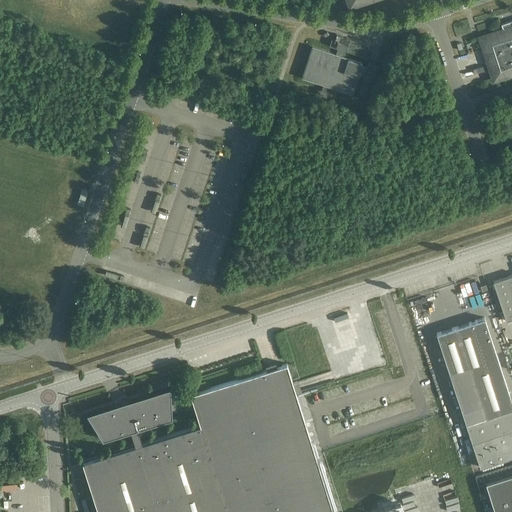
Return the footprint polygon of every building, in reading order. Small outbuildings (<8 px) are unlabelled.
[(511,20),(501,24),(503,30),(480,38),(484,49),(489,47),(490,52),(492,51),(493,55),(491,55),(492,59),(488,60),(491,70),(494,80),(511,73),(511,20)] [(376,66),(368,63),(367,68),(361,66),(362,63),(342,56),(344,50),(345,51),(347,45),(338,43),(336,48),(337,49),(336,54),(312,47),(302,77),(323,84),(321,90),(320,89),(319,90),(317,90),(316,94),(328,98),(329,94),(327,93),(328,92),(326,91),(328,86),(352,94),(359,74),(364,76),(363,80),(371,83),(376,66)] [(399,118),(412,113),(413,113),(411,107),(397,112),(399,118)] [(83,205),(88,192),(82,190),(78,203),(83,205)] [(511,275),(493,282),(507,321),(511,319),(511,275)] [(480,467),(487,465),(511,456),(511,401),(484,318),(437,333),(449,372),(452,381),(466,423),(480,467)] [(333,511),(287,364),(190,394),(200,425),(142,443),(137,428),(172,417),(170,387),(128,400),(128,399),(127,399),(116,405),(115,404),(87,413),(103,439),(131,430),(135,446),(82,462),(98,511),(333,511)] [(494,511),(511,511),(511,474),(485,482),(494,511)]
